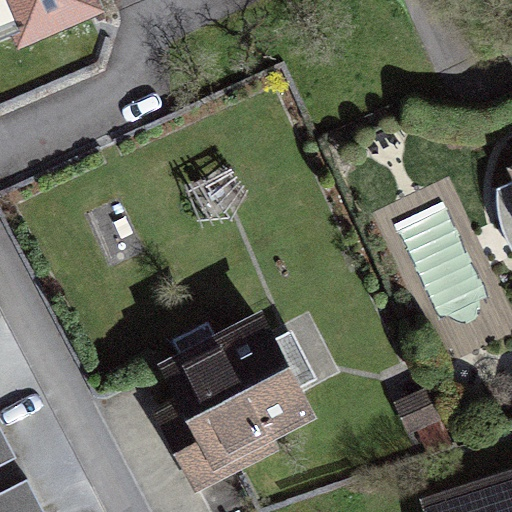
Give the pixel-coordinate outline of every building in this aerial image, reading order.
[(0,0),(0,5),(22,57),(108,20),(99,0),(0,0)] [(275,451),(325,426),(274,325),(171,377),(185,405),(156,419),(196,499),(279,458),(275,451)] [(0,481),(18,472),(0,434),(0,481)] [(511,511),(511,485),(428,511),(511,511)] [(0,511),(38,511),(29,493),(0,507),(0,511)]
